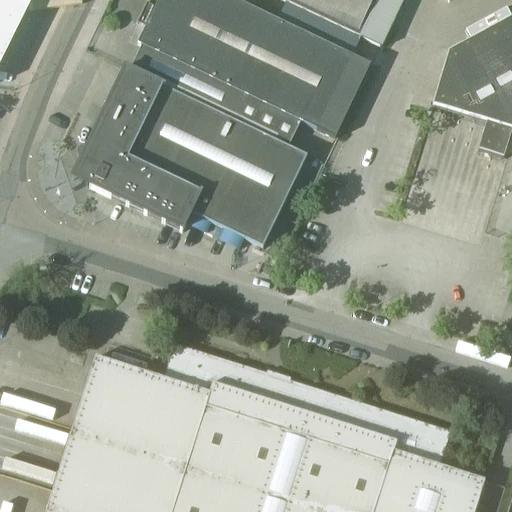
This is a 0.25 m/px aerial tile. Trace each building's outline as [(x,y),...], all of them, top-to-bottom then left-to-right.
[(0,0),(0,24),(9,25),(9,27),(15,28),(20,18),(14,18),(16,0),(0,0)] [(145,3),(135,24),(136,25),(135,25),(145,30),(137,47),(245,99),(233,124),(288,150),(300,125),(333,141),(368,67),(228,0),(159,0),(155,8),(146,4),(147,4),(145,3)] [(274,0),(359,40),(382,51),(406,0),(274,0)] [(511,19),(447,54),(431,108),(486,124),(477,152),(503,160),(510,134),(511,136),(511,19)] [(0,58),(3,53),(0,53),(0,45),(9,27),(9,25),(0,24),(0,58)] [(186,224),(196,206),(267,240),(306,160),(233,124),(125,72),(85,154),(85,155),(83,159),(82,163),(82,167),(83,171),(85,174),(87,176),(92,178),(94,179),(94,180),(186,224)] [(95,359),(86,385),(46,511),(474,511),(484,483),(439,468),(450,434),(173,347),(163,381),(95,359)]
